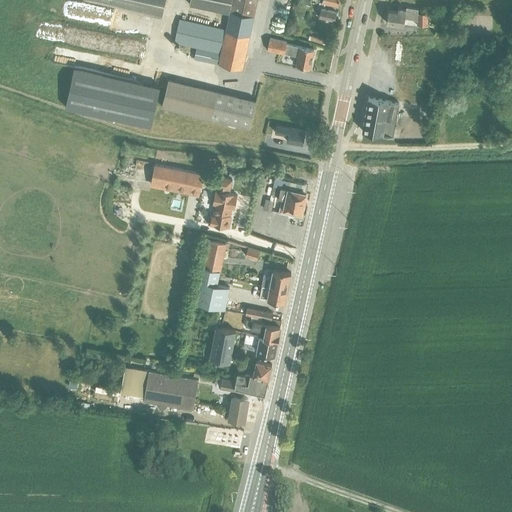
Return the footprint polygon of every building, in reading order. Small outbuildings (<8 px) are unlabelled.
[(165,0),(115,0),(163,11),(165,0)] [(230,12),(232,0),(190,0),(189,3),(230,12)] [(256,0),(232,0),(230,12),(226,28),(219,63),(242,68),(256,0)] [(396,10),(388,9),(386,23),(402,24),(404,18),(416,19),(416,24),(427,24),(427,12),(416,12),(416,8),(405,6),(404,8),(397,7),(396,10)] [(276,7),(271,28),(285,32),(290,11),(276,7)] [(320,13),(319,17),(335,20),(337,12),(321,8),(320,13)] [(219,63),(226,28),(179,18),(174,41),(196,46),(194,58),(219,63)] [(284,53),(298,56),(296,64),(310,67),(314,49),(286,43),(287,41),(270,38),(267,50),(284,53)] [(74,70),(65,106),(151,126),(160,88),(160,87),(75,67),(74,70)] [(256,100),(169,79),(162,107),(249,128),(256,100)] [(389,101),(368,97),(362,130),(393,136),(399,103),(389,101)] [(421,105),(419,113),(426,114),(428,106),(421,105)] [(473,116),(454,117),(454,120),(447,120),(448,134),(464,134),(464,129),(474,129),(473,116)] [(302,144),(305,130),(290,127),(289,127),(277,125),(275,131),(288,134),(287,141),(302,144)] [(276,136),(266,135),(264,147),(274,149),(276,136)] [(201,185),(203,173),(155,163),(150,185),(200,195),(201,185)] [(203,173),(201,185),(212,187),(212,186),(216,187),(213,204),(216,204),(214,215),(210,214),(208,223),(228,227),(231,215),(230,214),(231,207),(234,208),(237,194),(228,192),(228,189),(231,190),(233,179),(203,173)] [(274,185),(307,192),(309,184),(275,177),(274,185)] [(245,199),(250,188),(241,185),(237,196),(245,199)] [(307,192),(274,185),(270,199),(266,198),(264,208),(272,210),(274,200),(278,201),(279,197),(281,198),(279,212),(289,214),(289,216),(293,217),(295,211),(302,213),(307,192)] [(208,223),(208,213),(198,213),(199,224),(208,223)] [(190,231),(188,244),(197,246),(200,233),(190,231)] [(204,266),(221,270),(227,243),(210,239),(204,266)] [(249,247),(246,255),(257,259),(260,250),(249,247)] [(221,270),(204,266),(201,266),(193,301),(220,307),(226,309),(230,286),(218,284),(221,270)] [(263,281),(288,287),(289,284),(290,279),(291,273),(292,273),(292,272),(273,269),(272,274),(265,273),(263,281)] [(288,287),(263,281),(262,285),(270,285),(267,300),(278,302),(278,300),(285,302),(287,295),(288,287)] [(252,314),(272,318),(273,311),(247,306),(246,313),(252,314)] [(258,335),(277,339),(280,326),(281,326),(282,320),(272,318),(252,314),(251,319),(247,319),(246,326),(259,329),(258,335)] [(216,326),(210,357),(231,361),(236,330),(216,326)] [(277,339),(258,335),(246,332),(244,342),(246,343),(245,348),(275,354),(276,346),(277,339)] [(253,373),(269,377),(272,363),(256,359),(253,373)] [(153,361),(152,368),(189,375),(189,371),(157,364),(158,362),(153,361)] [(125,366),(121,392),(145,395),(144,400),(194,408),(199,378),(125,366)] [(269,377),(253,373),(251,373),(250,374),(238,372),(236,380),(218,377),(215,380),(215,382),(217,386),(221,386),(221,389),(239,392),(243,393),(243,388),(265,394),(269,377)] [(97,385),(94,395),(119,399),(120,390),(97,385)] [(243,393),(239,392),(238,396),(232,394),(230,407),(229,407),(222,412),(226,417),(228,416),(228,418),(245,421),(249,398),(242,397),(243,393)] [(76,400),(75,405),(89,408),(90,403),(76,400)] [(172,426),(171,429),(173,431),(172,432),(180,437),(184,430),(176,425),(175,427),(172,426)]
